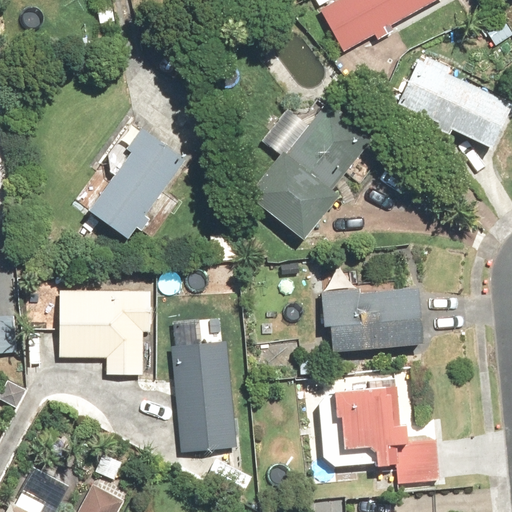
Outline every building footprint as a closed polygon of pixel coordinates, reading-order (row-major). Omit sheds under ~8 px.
[(334,0),(318,8),(341,50),(435,0),(334,0)] [(483,25),(494,46),(511,37),(511,27),(505,14),(483,25)] [(420,54),(397,103),(436,122),(433,127),(449,135),(452,129),(491,148),(511,104),(448,73),(450,69),(420,54)] [(246,194),(301,238),(350,177),(358,184),(387,148),(328,100),(308,124),(287,108),(261,139),(279,154),(246,194)] [(128,150),(85,209),(126,238),(184,158),(139,126),(124,147),(128,150)] [(331,351),(422,342),(417,287),(360,292),(360,288),(319,292),(322,325),(328,325),(331,351)] [(150,290),(59,289),(58,356),(106,357),(106,374),(141,375),(142,332),(150,332),(150,290)] [(13,315),(0,315),(0,353),(16,353),(13,315)] [(226,341),(170,346),(180,452),(236,446),(226,341)] [(391,389),(325,395),(320,405),(324,457),(335,466),(381,462),(382,469),(394,468),(396,484),(439,480),(435,441),(415,443),(413,426),(400,427),(397,396),(392,396),(391,389)] [(29,511),(10,501),(4,511),(116,511),(123,500),(91,483),(74,511),(29,511)]
